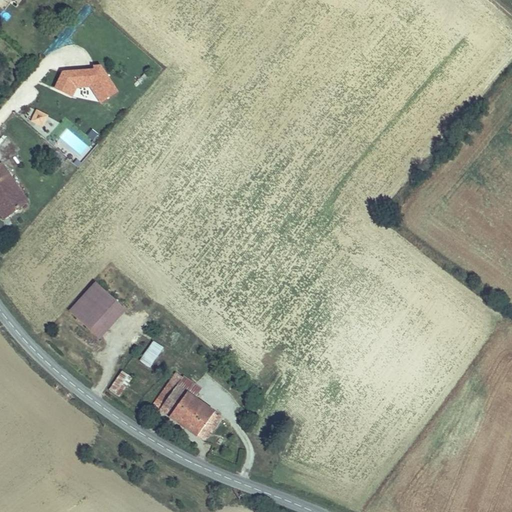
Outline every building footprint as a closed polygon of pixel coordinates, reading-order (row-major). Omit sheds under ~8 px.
[(99,100),(115,90),(100,65),(94,66),(93,69),(63,71),(55,87),(70,94),(74,85),(90,85),(99,100)] [(30,121),(40,126),(45,115),(35,111),(30,121)] [(55,149),(66,158),(68,154),(58,145),(55,149)] [(0,204),(7,216),(26,204),(2,165),(0,166),(0,204)] [(68,309),(90,329),(116,299),(93,280),(68,309)] [(116,299),(90,329),(99,336),(124,307),(116,299)] [(140,357),(149,365),(163,346),(153,339),(140,357)] [(110,388),(118,395),(132,378),(124,371),(110,388)] [(156,405),(204,442),(220,419),(195,400),(203,389),(197,384),(196,386),(179,373),(156,405)]
